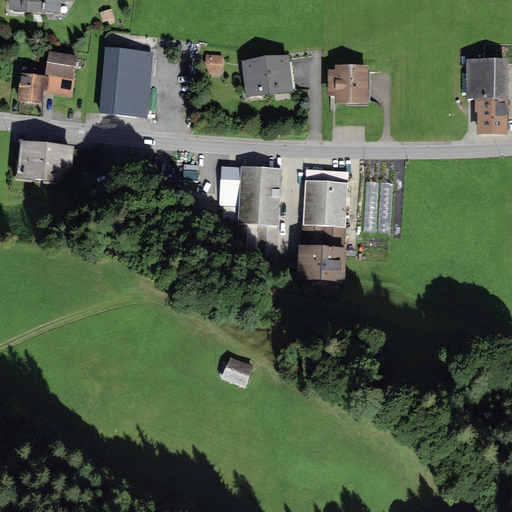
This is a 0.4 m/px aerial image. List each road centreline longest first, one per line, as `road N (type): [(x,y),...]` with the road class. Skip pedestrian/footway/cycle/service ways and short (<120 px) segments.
road 1 (residential): [(0,122),(290,152),(511,149)]
road 2 (track): [(138,297),(0,347)]
